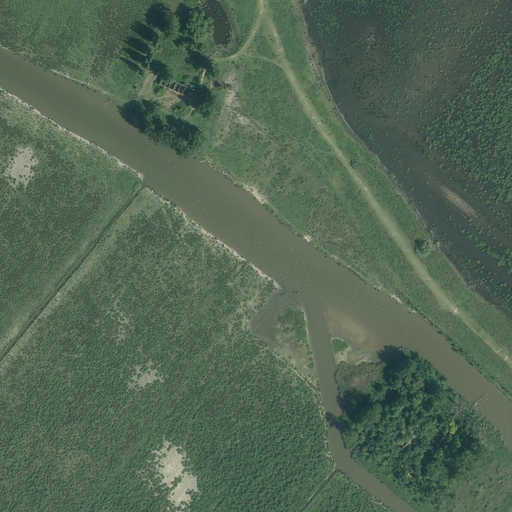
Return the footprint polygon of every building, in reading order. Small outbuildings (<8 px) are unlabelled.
[(187,87),(163,76),(160,84),(191,97),(194,90),(187,87)] [(420,376),(413,384),(419,389),(426,381),(420,376)] [(425,394),(431,399),(435,394),(429,388),(425,394)] [(418,435),(411,429),(409,432),(393,419),(379,436),(395,449),(396,449),(402,454),(418,435)] [(450,435),(431,419),(418,434),(437,450),(450,435)] [(466,426),(459,434),(463,437),(464,436),(467,439),(473,432),(466,426)]
